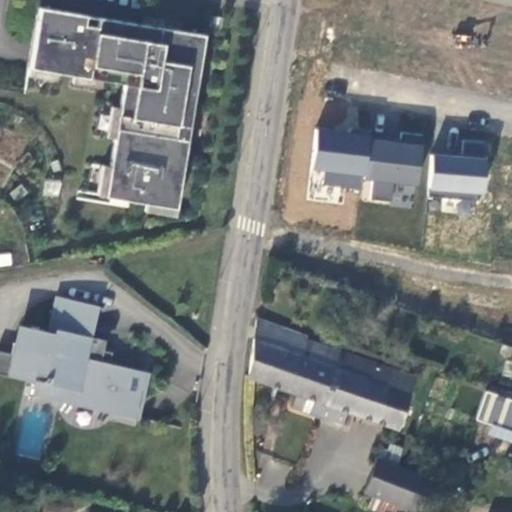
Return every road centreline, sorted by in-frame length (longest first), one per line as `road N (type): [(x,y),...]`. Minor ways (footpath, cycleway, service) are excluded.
road 1 (tertiary): [(288,0),(227,414),(229,511)]
road 2 (residential): [(329,79),(511,114)]
